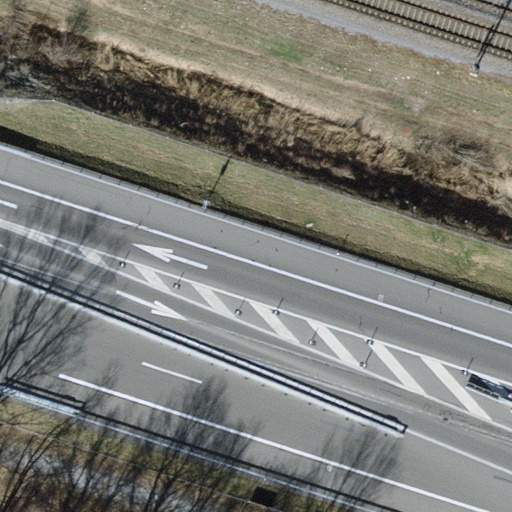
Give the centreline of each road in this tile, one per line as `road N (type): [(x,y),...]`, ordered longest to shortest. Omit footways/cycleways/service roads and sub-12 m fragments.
road 1 (motorway): [(0,247),(511,454)]
road 2 (motorway): [(0,321),(511,483)]
road 3 (motorway): [(511,368),(0,206)]
